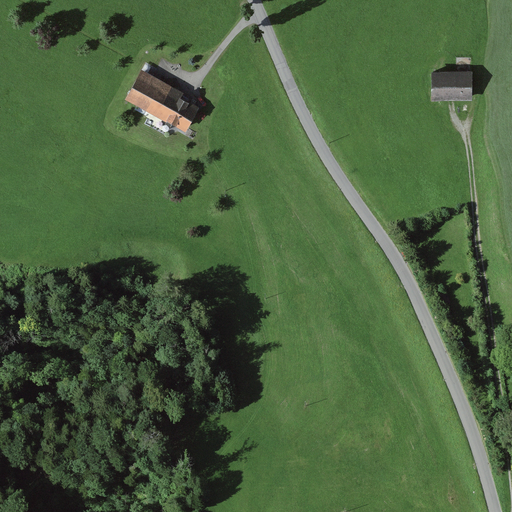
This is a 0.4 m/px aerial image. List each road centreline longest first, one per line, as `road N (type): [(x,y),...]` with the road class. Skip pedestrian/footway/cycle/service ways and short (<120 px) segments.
road 1 (tertiary): [(256,0),(315,137),(421,303),(495,511)]
road 2 (track): [(511,493),(465,129),(454,110)]
